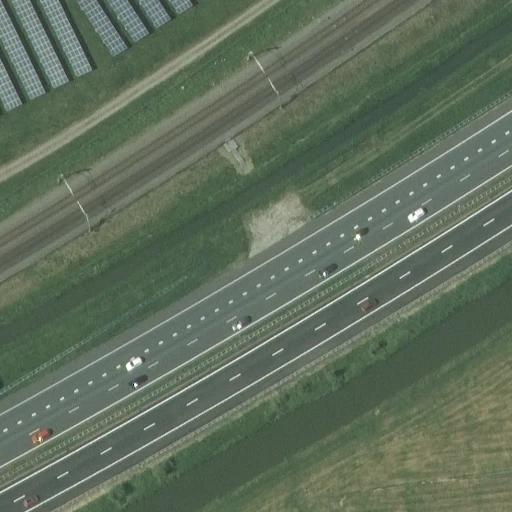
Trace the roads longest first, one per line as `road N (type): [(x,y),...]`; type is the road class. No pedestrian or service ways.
road 1 (motorway): [(511,149),(0,453)]
road 2 (motorway): [(0,509),(195,403),(511,207)]
